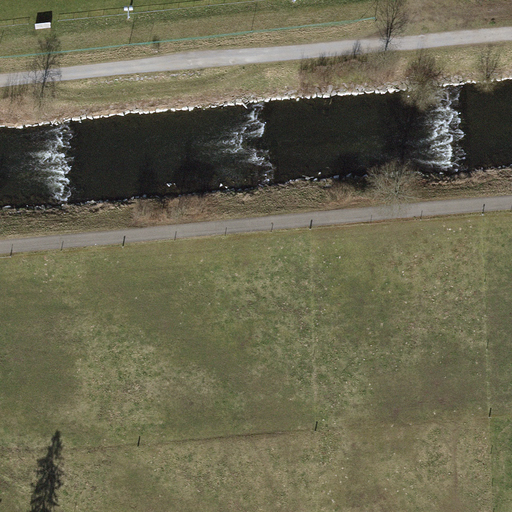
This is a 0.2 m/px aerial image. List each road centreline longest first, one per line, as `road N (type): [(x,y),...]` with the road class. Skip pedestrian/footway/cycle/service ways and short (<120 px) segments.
road 1 (track): [(511,28),(0,78)]
road 2 (track): [(0,250),(511,201)]
